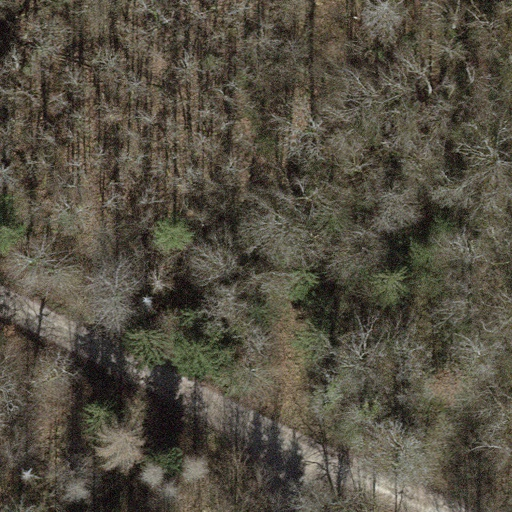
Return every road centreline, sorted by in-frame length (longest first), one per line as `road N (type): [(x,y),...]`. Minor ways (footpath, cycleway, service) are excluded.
road 1 (track): [(276,446),(0,298)]
road 2 (track): [(449,511),(276,446)]
